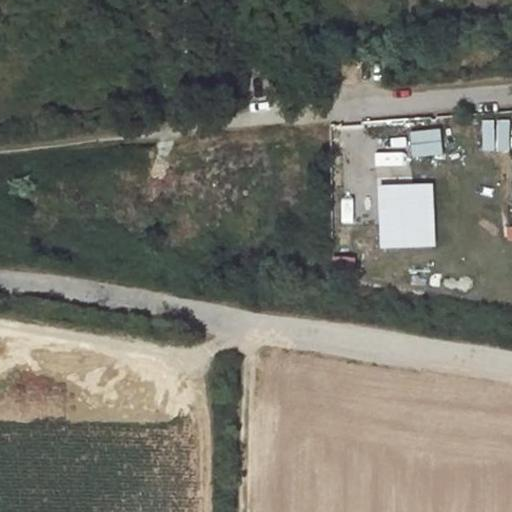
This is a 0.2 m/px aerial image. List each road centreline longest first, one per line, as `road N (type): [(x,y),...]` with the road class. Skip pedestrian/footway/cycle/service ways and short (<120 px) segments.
road 1 (track): [(0,280),(511,363)]
road 2 (track): [(0,328),(193,356),(247,326),(244,511)]
road 3 (track): [(0,147),(252,120),(324,104)]
road 4 (residential): [(511,92),(324,104)]
